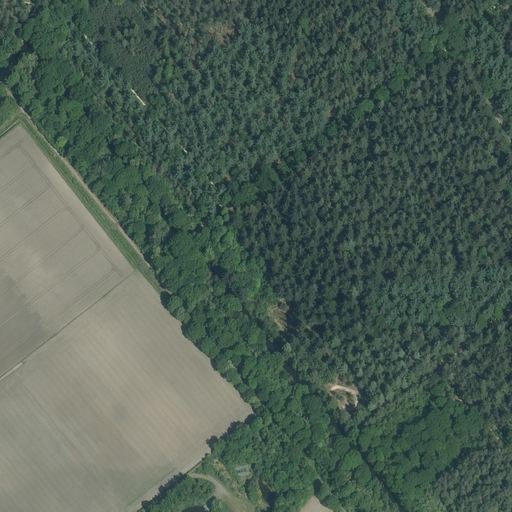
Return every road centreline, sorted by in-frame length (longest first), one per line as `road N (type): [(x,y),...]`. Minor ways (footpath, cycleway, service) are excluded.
road 1 (track): [(22,110),(347,511)]
road 2 (track): [(230,204),(500,0)]
road 3 (track): [(230,204),(381,407)]
